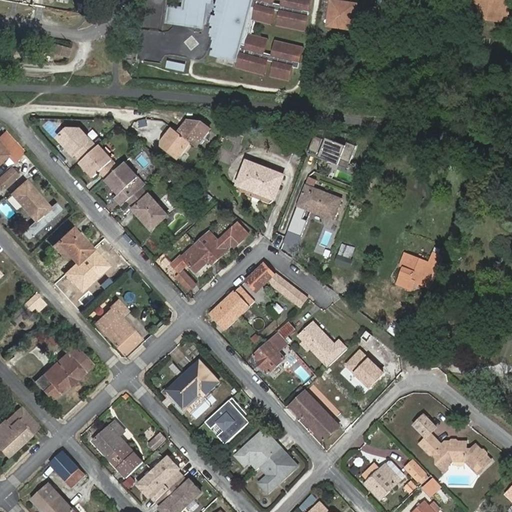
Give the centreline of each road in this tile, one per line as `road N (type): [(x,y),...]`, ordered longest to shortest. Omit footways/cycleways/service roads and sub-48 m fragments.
road 1 (residential): [(0,110),(189,317)]
road 2 (residential): [(325,465),(410,382),(442,386),(511,441)]
road 3 (residential): [(189,317),(325,465)]
road 4 (residential): [(125,376),(0,235)]
road 5 (residential): [(189,317),(262,245),(327,296)]
road 6 (residential): [(248,511),(125,376)]
road 7 (residential): [(121,0),(102,30),(0,19)]
road 8 (unknown): [(327,296),(422,383)]
